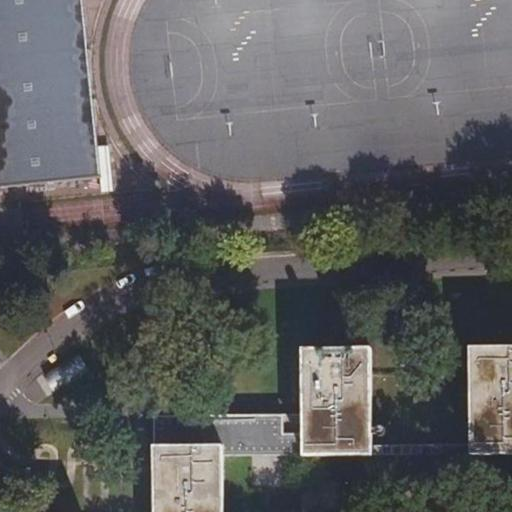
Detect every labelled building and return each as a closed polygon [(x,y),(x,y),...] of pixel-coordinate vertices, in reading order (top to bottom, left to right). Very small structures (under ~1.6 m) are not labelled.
[(0,0),(0,193),(93,184),(74,0),(0,0)] [(511,353),(460,354),(460,451),(460,461),(511,460),(511,353)] [(293,355),(293,420),(294,462),(360,462),(360,452),(360,355),(293,355)] [(143,455),(143,511),(213,511),(213,463),(212,420),(143,421),(143,455)] [(293,420),(212,420),(213,463),(294,462),(293,420)] [(460,451),(360,452),(360,462),(460,461),(460,451)]
